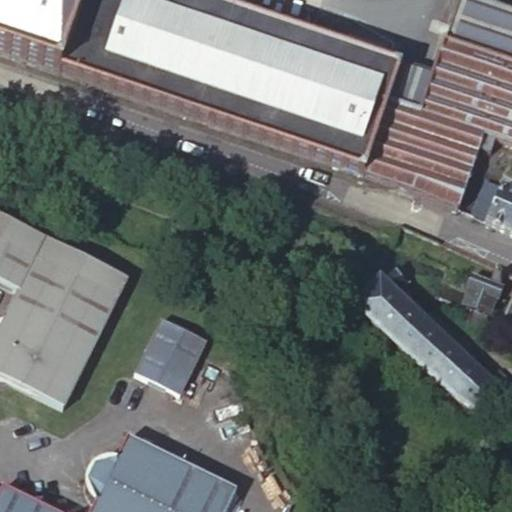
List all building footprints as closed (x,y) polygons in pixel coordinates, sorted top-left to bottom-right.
[(0,0),(0,56),(360,179),(386,103),(397,69),(344,51),(309,39),(193,0),(0,0)] [(458,0),(444,42),(511,66),(511,14),(468,0),(458,0)] [(511,150),(511,66),(444,42),(442,42),(429,80),(417,114),(416,117),(480,140),(492,144),(511,150)] [(417,114),(429,80),(397,69),(386,103),(417,114)] [(386,103),(360,179),(386,186),(399,190),(407,194),(418,198),(453,213),(476,155),(480,140),(416,117),(417,114),(386,103)] [(492,144),(480,140),(476,155),(487,159),(492,144)] [(511,193),(480,181),(465,217),(511,236),(511,193)] [(93,291),(51,272),(31,262),(0,327),(0,380),(61,410),(112,301),(93,291)] [(55,263),(51,272),(93,291),(97,283),(55,263)] [(501,322),(511,295),(511,275),(492,267),(485,285),(474,281),(468,292),(462,306),(501,322)] [(476,410),(488,416),(498,397),(381,289),(363,311),(394,339),(415,359),(430,373),(442,385),(454,394),(466,402),(476,410)] [(205,343),(160,321),(133,376),(179,398),(205,343)] [(91,511),(50,511),(2,488),(0,493),(0,511),(224,511),(234,491),(128,438),(91,511)]
